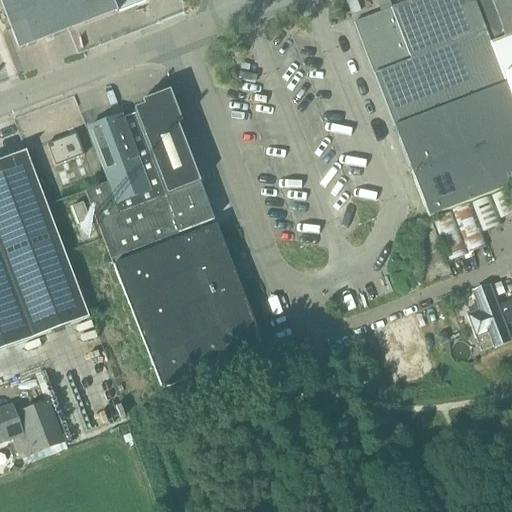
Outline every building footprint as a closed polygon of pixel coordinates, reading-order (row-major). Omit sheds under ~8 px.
[(0,0),(0,2),(19,51),(118,13),(113,0),(0,0)] [(114,0),(120,12),(146,2),(144,0),(114,0)] [(374,76),(486,33),(473,0),(415,0),(354,24),(374,76)] [(511,0),(473,0),(486,33),(491,45),(511,37),(511,0)] [(374,76),(394,128),(506,85),(491,45),(486,33),(374,76)] [(511,37),(491,45),(506,85),(511,99),(511,37)] [(511,99),(506,85),(394,128),(412,174),(511,135),(511,99)] [(141,103),(144,109),(136,112),(153,157),(151,157),(157,174),(190,161),(176,127),(182,125),(169,93),(141,103)] [(88,130),(108,184),(116,205),(150,192),(139,162),(151,157),(135,115),(123,120),(122,118),(88,130)] [(55,167),(84,156),(76,135),(47,146),(55,167)] [(429,219),(511,187),(511,135),(412,174),(429,219)] [(0,352),(88,319),(63,252),(26,154),(0,163),(0,352)] [(119,217),(200,186),(191,161),(190,161),(157,174),(151,157),(139,162),(150,192),(116,205),(108,184),(107,184),(119,217)] [(119,217),(107,184),(85,192),(111,261),(214,222),(200,186),(119,217)] [(511,191),(492,199),(501,221),(511,217),(511,191)] [(491,200),(473,207),(483,234),(501,227),(491,200)] [(83,203),(72,208),(79,226),(90,222),(83,203)] [(471,207),(452,214),(468,255),(487,248),(471,207)] [(451,214),(431,222),(446,263),(467,256),(451,214)] [(162,390),(264,350),(216,227),(114,267),(162,390)] [(511,273),(501,278),(511,306),(511,273)] [(471,362),(511,345),(511,306),(501,278),(447,299),(447,300),(471,362)] [(471,362),(447,300),(407,315),(430,376),(471,362)] [(25,435),(22,436),(13,440),(20,461),(65,444),(49,403),(17,415),(25,435)] [(0,444),(13,440),(22,436),(11,407),(0,411),(0,444)]
